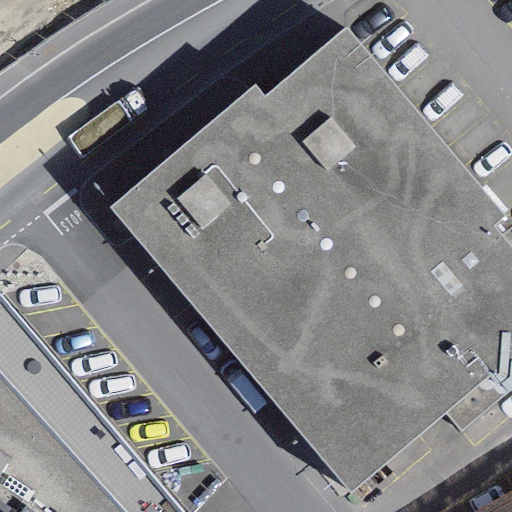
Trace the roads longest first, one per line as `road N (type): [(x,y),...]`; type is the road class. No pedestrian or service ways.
road 1 (residential): [(21,175),(301,511)]
road 2 (tertiary): [(271,0),(21,175)]
